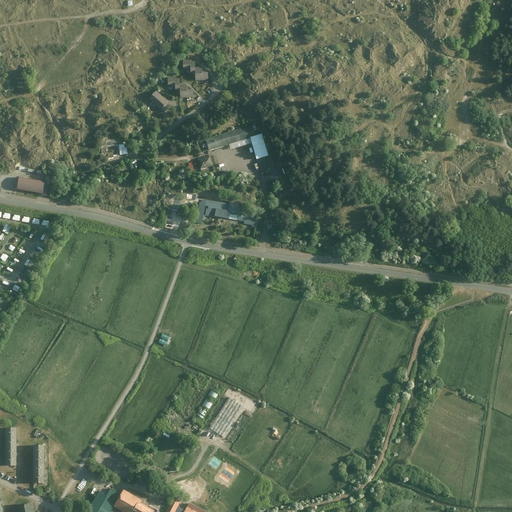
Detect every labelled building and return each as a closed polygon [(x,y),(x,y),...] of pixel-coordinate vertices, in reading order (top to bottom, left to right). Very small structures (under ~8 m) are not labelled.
[(193,60),(181,60),(181,69),(189,69),(189,73),(193,73),(193,70),(193,60)] [(193,70),(193,73),(193,80),(205,80),(205,70),(193,70)] [(172,77),(166,77),(167,87),(174,87),(174,92),(179,92),(179,85),(179,79),(172,79),(172,77)] [(185,85),(179,85),(179,92),(179,97),(190,97),(190,89),(185,89),(185,85)] [(156,91),(148,99),(159,109),(160,108),(165,103),(167,101),(156,91)] [(169,106),(165,103),(160,108),(164,112),(169,106)] [(251,128),(204,142),(207,151),(253,138),(251,128)] [(126,137),(100,139),(101,152),(107,152),(106,146),(119,144),(120,154),(127,153),(126,137)] [(259,138),(247,141),(253,161),(264,158),(259,138)] [(210,156),(197,160),(200,169),(212,166),(210,156)] [(17,177),(15,189),(41,193),(41,195),(46,196),(49,180),(43,179),(43,182),(17,177)] [(200,200),(195,223),(200,224),(204,207),(214,210),(212,217),(237,222),(238,217),(225,214),(227,206),(200,200)] [(6,224),(3,232),(9,233),(12,226),(6,224)] [(7,261),(10,255),(4,253),(1,259),(7,261)] [(202,422),(217,396),(210,392),(195,418),(202,422)] [(219,443),(240,409),(226,400),(205,434),(219,443)] [(4,428),(4,446),(16,446),(16,437),(16,429),(4,428)] [(16,454),(16,446),(4,446),(4,464),(16,464),(16,454)] [(31,447),(31,465),(42,465),(42,456),(42,447),(31,447)] [(42,472),(42,465),(31,465),(31,483),(42,483),(42,472)] [(140,500),(122,490),(113,507),(122,511),(151,511),(152,511),(139,503),(140,500)] [(108,511),(115,500),(100,491),(88,511),(89,511),(108,511)] [(163,511),(174,511),(175,510),(178,505),(169,501),(163,511)]
